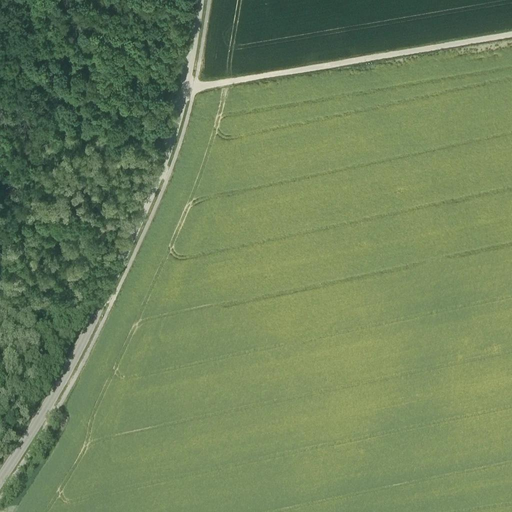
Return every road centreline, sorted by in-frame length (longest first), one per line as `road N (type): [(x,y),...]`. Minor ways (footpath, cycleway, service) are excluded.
road 1 (unclassified): [(0,476),(47,406),(151,189),(184,87),(197,0)]
road 2 (track): [(184,87),(511,33)]
road 3 (track): [(47,406),(64,423),(10,511)]
